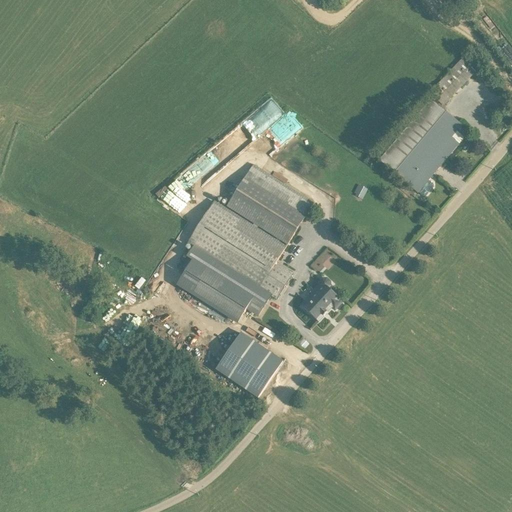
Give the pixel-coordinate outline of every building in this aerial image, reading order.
[(465,55),(429,93),(443,107),(473,76),(488,90),(494,84),(465,55)] [(462,127),(430,100),(378,161),(418,194),(463,139),(457,133),(462,127)] [(175,199),(216,169),(207,156),(166,186),(175,199)] [(275,301),(292,276),(274,265),(314,205),(253,165),(224,208),(214,202),(186,245),(193,249),(186,258),(192,262),(176,287),(236,326),(246,311),(257,318),(271,298),(275,301)] [(354,195),(363,199),(368,189),(358,185),(354,195)] [(329,269),(335,260),(329,256),(323,265),(329,269)] [(331,287),(330,282),(327,279),(322,279),(318,283),(319,287),(301,307),(318,323),(331,309),(335,311),(341,304),(338,301),(339,300),(329,289),(331,287)] [(241,334),(215,371),(257,400),(283,362),(241,334)]
